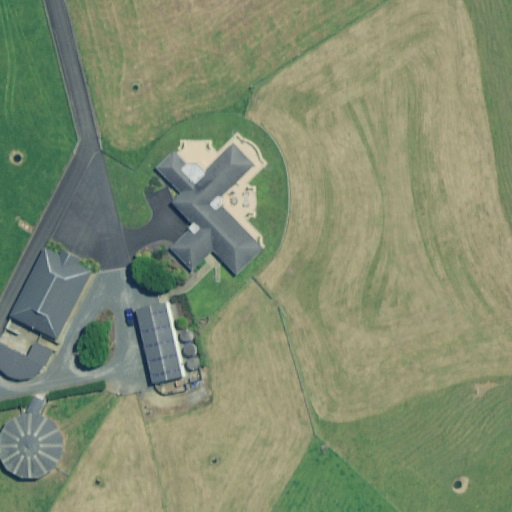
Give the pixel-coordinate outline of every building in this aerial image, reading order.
[(209,172),(203,166),(188,165),(177,154),(162,168),(187,194),(178,203),(197,223),(191,229),(193,231),(176,248),(196,270),(217,250),(240,273),(265,250),(224,207),(230,202),(225,197),(257,167),(237,146),(209,172)] [(92,272),(47,249),(14,317),(59,340),(92,272)] [(168,303),(138,310),(155,385),(185,378),(168,303)] [(192,326),(178,330),(189,372),(203,369),(192,326)] [(38,343),(31,357),(0,342),(0,369),(3,373),(7,376),(11,379),(15,381),(20,382),(25,382),(30,381),(35,379),(39,377),(43,374),(46,370),(49,366),(56,351),(38,343)] [(34,413),(32,413),(26,414),(21,415),(15,417),(10,421),(6,425),(3,430),(0,435),(0,436),(0,457),(0,458),(2,463),(6,468),(10,472),(15,476),(20,478),(25,480),(31,480),(37,480),(43,478),(48,476),(53,473),(57,469),(60,464),(63,459),(65,453),(65,447),(65,441),(63,436),(61,430),(58,425),(53,421),(49,418),(43,415),(38,414),(34,413)]
